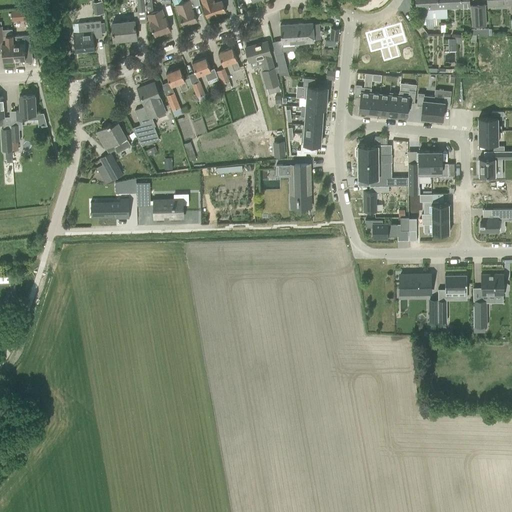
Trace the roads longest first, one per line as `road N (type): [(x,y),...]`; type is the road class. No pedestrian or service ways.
road 1 (track): [(52,229),(349,224)]
road 2 (residential): [(340,124),(342,192),(359,252),(465,253)]
road 3 (residential): [(74,87),(291,0)]
road 4 (residential): [(340,124),(458,140),(465,253)]
